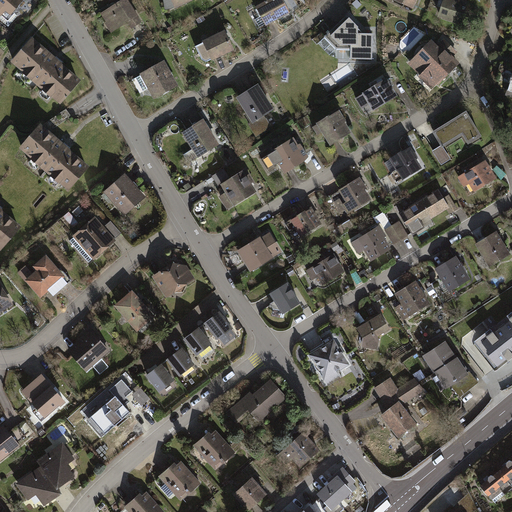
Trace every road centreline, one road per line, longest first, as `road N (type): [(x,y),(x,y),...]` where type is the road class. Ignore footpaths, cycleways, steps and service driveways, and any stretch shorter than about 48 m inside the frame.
road 1 (residential): [(205,251),(457,95),(474,80),(500,0)]
road 2 (residential): [(511,196),(274,350)]
road 3 (residential): [(274,350),(180,421),(81,511)]
road 4 (residential): [(135,135),(334,0)]
road 5 (residential): [(184,220),(34,354),(0,359)]
road 6 (residential): [(61,0),(135,135)]
road 7 (primary): [(511,404),(395,504)]
road 8 (residential): [(274,350),(350,446)]
road 9 (residential): [(205,251),(274,350)]
